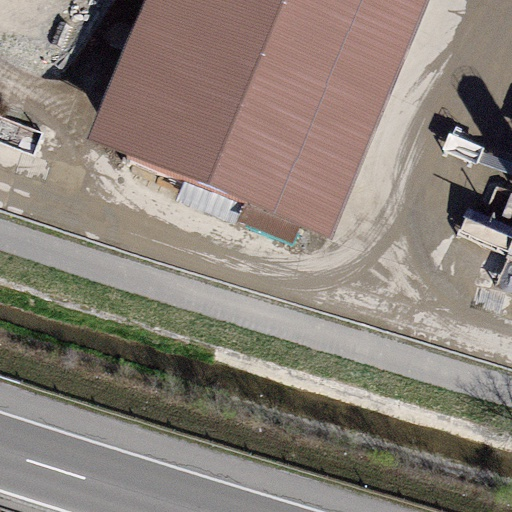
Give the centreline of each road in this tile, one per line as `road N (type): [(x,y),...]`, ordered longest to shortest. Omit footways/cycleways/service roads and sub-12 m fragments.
road 1 (track): [(0,239),(511,388)]
road 2 (motorway): [(196,511),(0,449)]
